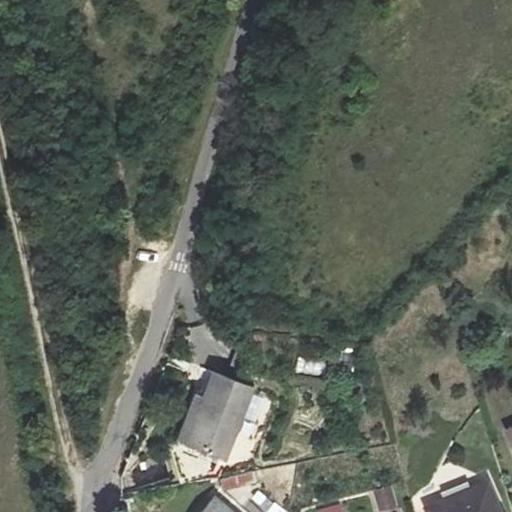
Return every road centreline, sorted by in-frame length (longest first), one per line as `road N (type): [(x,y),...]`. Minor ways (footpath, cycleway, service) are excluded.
road 1 (unclassified): [(250,0),(178,266),(92,511)]
road 2 (track): [(0,145),(61,424),(93,495)]
